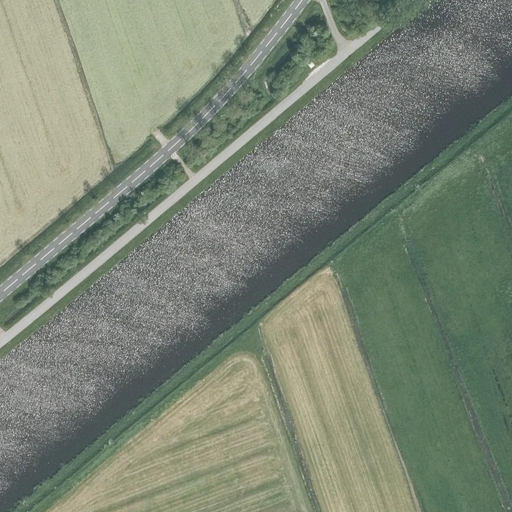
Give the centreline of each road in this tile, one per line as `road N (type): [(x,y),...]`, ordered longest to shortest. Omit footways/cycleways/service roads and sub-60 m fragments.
road 1 (unclassified): [(0,341),(404,0)]
road 2 (tertiary): [(0,294),(170,150),(269,47),(302,0)]
